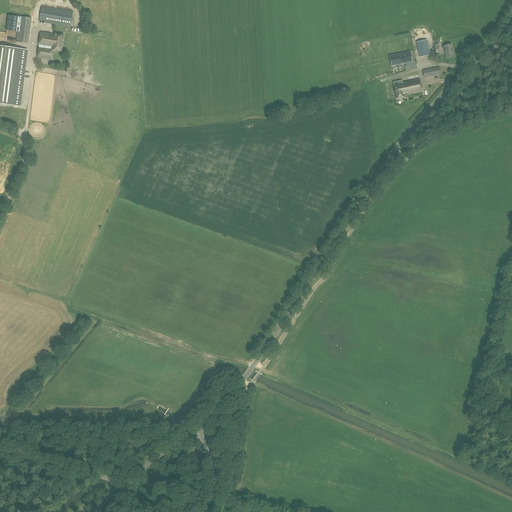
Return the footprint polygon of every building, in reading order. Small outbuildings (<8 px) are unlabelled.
[(42,7),(39,22),(70,27),(73,12),(42,7)] [(21,15),(18,40),(29,42),(33,18),(28,18),(28,16),(21,15)] [(55,33),(54,34),(41,32),(37,58),(51,61),(53,50),(61,52),(64,34),(55,33)] [(416,42),(420,57),(430,55),(427,40),(416,42)] [(452,45),(444,46),(446,58),(454,57),(452,45)] [(28,50),(21,49),(0,46),(0,103),(20,106),(28,50)] [(391,63),(387,64),(388,69),(402,67),(401,61),(408,60),(407,56),(400,57),(400,59),(390,60),(391,63)] [(441,74),(439,67),(423,71),(424,78),(441,74)] [(420,79),(403,82),(402,80),(393,82),(396,98),(404,97),(404,95),(422,92),(420,79)]
